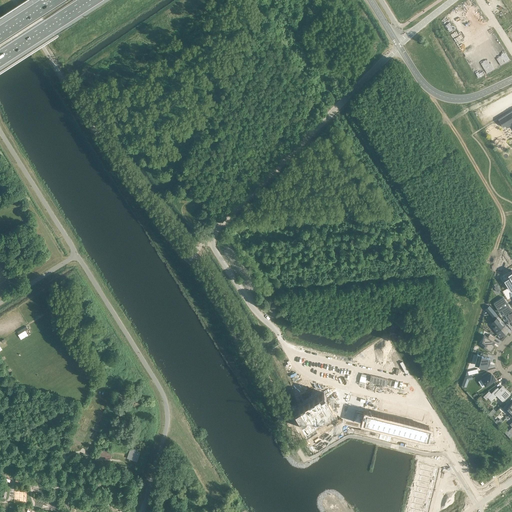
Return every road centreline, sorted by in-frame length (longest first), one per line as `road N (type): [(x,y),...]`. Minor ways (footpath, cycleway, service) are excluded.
road 1 (unknown): [(53,64),(78,80),(195,249),(312,457)]
road 2 (unclassified): [(188,256),(410,33),(453,0)]
road 3 (unclassified): [(188,256),(118,170),(13,0)]
road 4 (unclassified): [(143,511),(167,407),(77,255)]
road 5 (unclassified): [(303,460),(188,256)]
road 6 (residential): [(420,405),(298,375),(286,351),(354,369)]
road 7 (unclassified): [(77,255),(0,130)]
